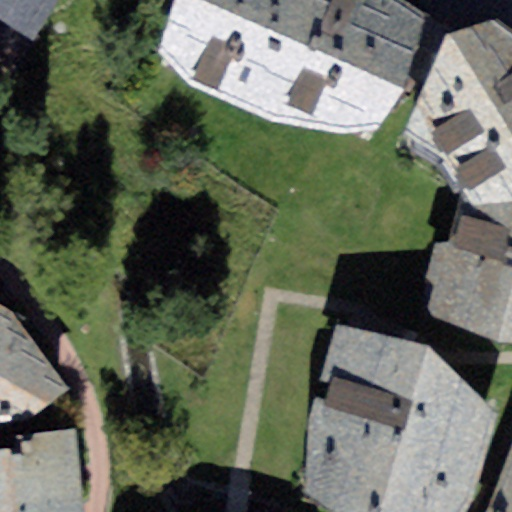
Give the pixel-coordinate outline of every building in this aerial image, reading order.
[(0,0),(49,32),(69,0),(0,0)] [(219,0),(189,62),(207,86),(294,128),(373,140),(403,138),(429,91),(448,23),(413,0),(219,0)] [(511,34),(483,45),(421,156),(466,215),(478,213),(511,207),(511,34)] [(511,207),(478,213),(469,247),(453,243),(441,288),(454,292),(447,319),(511,335),(511,207)] [(0,431),(26,445),(34,437),(54,421),(73,390),(25,320),(13,315),(0,307),(0,431)] [(450,349),(352,329),(312,494),(343,511),(480,511),(483,508),(510,417),(450,349)] [(0,453),(0,511),(91,511),(85,433),(34,437),(35,451),(0,453)]
